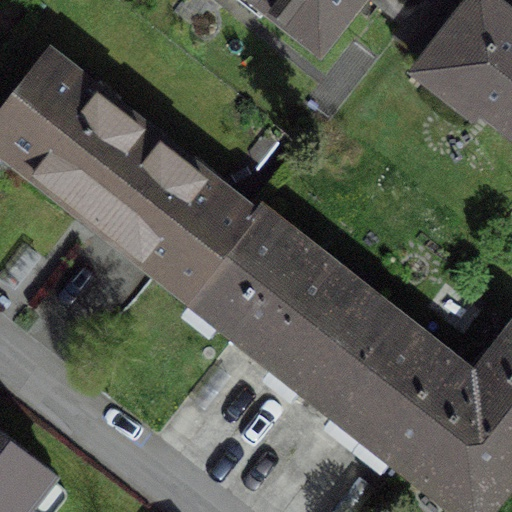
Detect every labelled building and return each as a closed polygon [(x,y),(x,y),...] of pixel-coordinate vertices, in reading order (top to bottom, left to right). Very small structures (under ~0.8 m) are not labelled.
[(257,0),(321,50),(359,0),(257,0)] [(425,0),(371,0),(405,26),(425,0)] [(511,19),(487,0),(470,0),(419,67),(511,138),(511,19)] [(254,214),(48,52),(0,112),(0,151),(80,214),(249,348),(375,447),(457,511),(486,511),(511,479),(511,330),(474,378),(259,208),(254,214)] [(0,511),(18,511),(49,474),(0,435),(0,511)]
